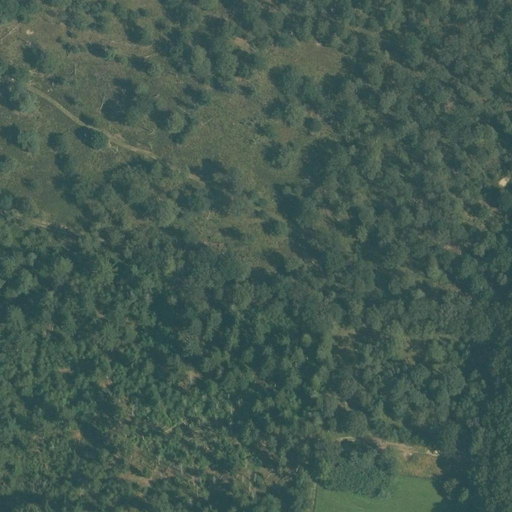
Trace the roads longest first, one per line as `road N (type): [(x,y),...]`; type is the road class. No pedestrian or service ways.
road 1 (track): [(0,212),(338,313)]
road 2 (track): [(511,463),(338,441),(317,460),(311,511)]
road 3 (track): [(511,307),(338,313)]
